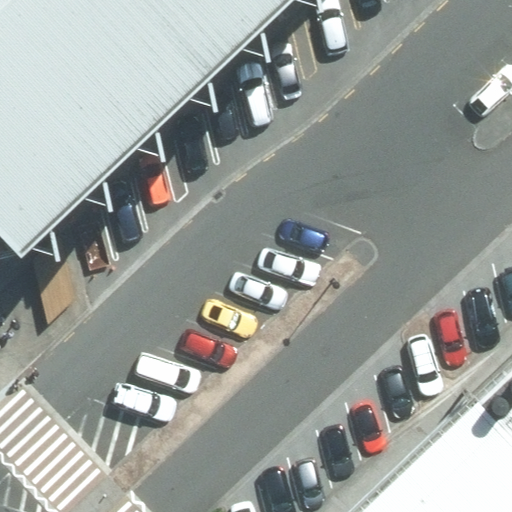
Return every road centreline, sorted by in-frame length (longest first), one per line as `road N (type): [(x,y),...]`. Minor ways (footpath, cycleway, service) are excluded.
road 1 (unclassified): [(0,428),(253,184),(369,118),(511,11)]
road 2 (unclassified): [(511,166),(142,511)]
